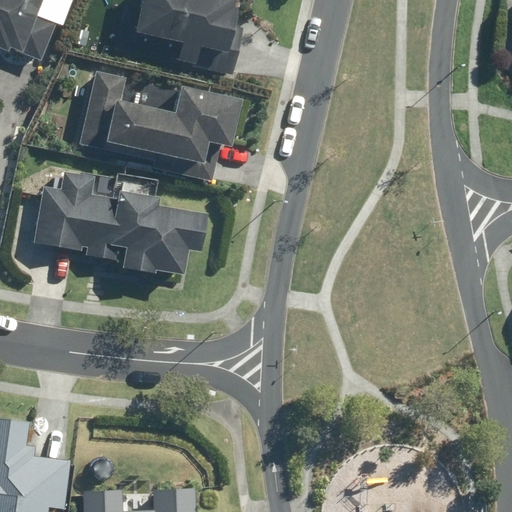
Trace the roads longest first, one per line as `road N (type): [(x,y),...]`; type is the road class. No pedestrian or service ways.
road 1 (residential): [(271,362),(279,276),(340,0)]
road 2 (residential): [(454,212),(484,346),(507,511)]
road 3 (residential): [(271,362),(117,354),(0,327)]
road 4 (residential): [(447,0),(440,101),(454,212)]
road 5 (residential): [(281,511),(271,362)]
